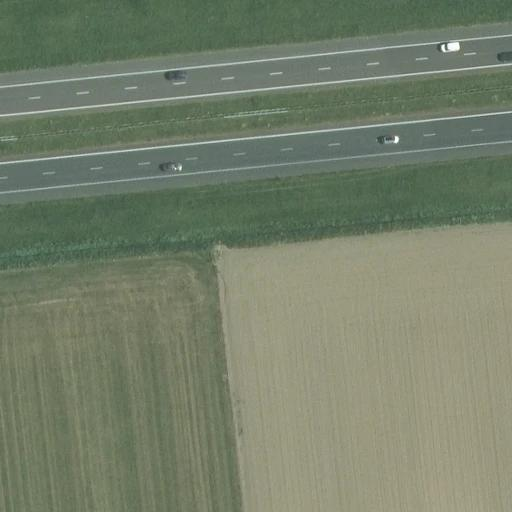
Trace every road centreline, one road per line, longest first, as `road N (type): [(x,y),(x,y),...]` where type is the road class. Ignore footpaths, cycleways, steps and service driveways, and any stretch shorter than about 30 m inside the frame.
road 1 (motorway): [(0,181),(511,130)]
road 2 (motorway): [(511,54),(0,102)]
